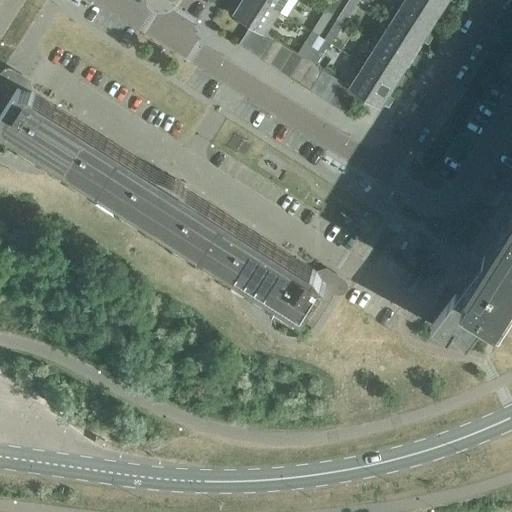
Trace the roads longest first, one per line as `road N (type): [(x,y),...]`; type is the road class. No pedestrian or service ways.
road 1 (secondary): [(375,464),(227,482),(0,456)]
road 2 (residential): [(412,302),(184,162)]
road 3 (residential): [(490,0),(381,170)]
road 4 (residential): [(381,170),(429,201),(451,201),(511,109)]
road 5 (residential): [(184,162),(38,69)]
road 6 (residential): [(381,170),(239,79)]
road 7 (secondary): [(375,464),(511,417)]
